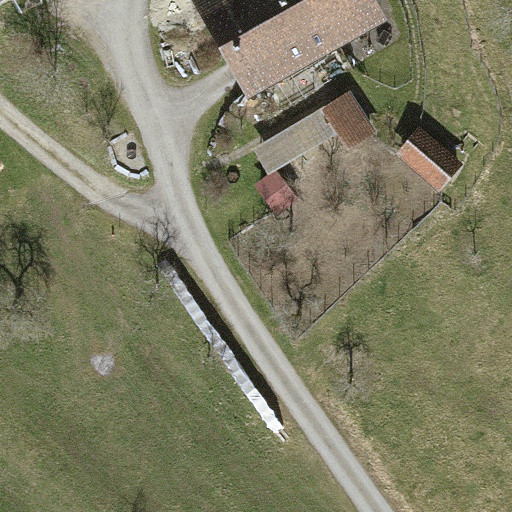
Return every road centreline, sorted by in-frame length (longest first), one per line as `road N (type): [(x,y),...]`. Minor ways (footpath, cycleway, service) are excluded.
road 1 (track): [(376,511),(232,311),(172,177),(128,40),(133,0)]
road 2 (track): [(0,112),(109,200),(198,235)]
